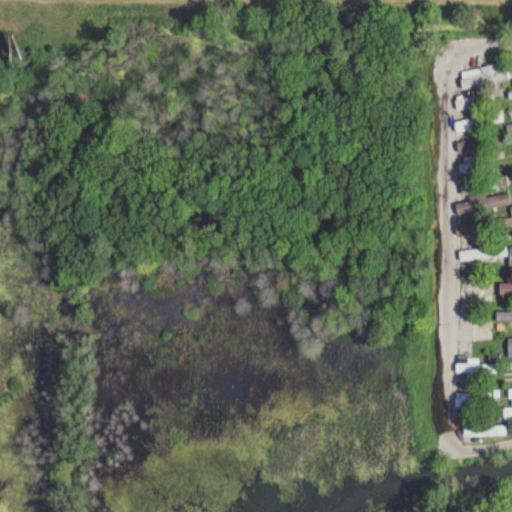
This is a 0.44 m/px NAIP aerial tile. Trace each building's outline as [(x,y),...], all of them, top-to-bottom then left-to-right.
[(510,80),(506,64),(460,73),(463,90),(510,80)] [(457,110),(494,106),(493,96),(455,100),(457,110)] [(504,122),(502,113),(455,122),(457,132),(504,122)] [(490,160),(477,161),(476,157),(460,159),(462,171),(491,168),(490,160)] [(495,181),(464,181),(464,191),(495,191),(495,181)] [(507,249),(460,249),(460,259),(507,259),(507,249)] [(511,284),(501,284),(500,295),(511,295),(511,284)] [(494,302),(494,286),(463,286),(463,302),(494,302)] [(511,313),(496,313),(496,323),(511,322),(511,313)] [(479,366),(479,360),(466,360),(466,365),(456,365),(456,374),(496,374),(496,366),(479,366)] [(481,394),(455,394),(455,409),(499,409),(499,399),(481,399),(481,394)] [(505,427),(463,427),(463,437),(505,437),(505,427)]
